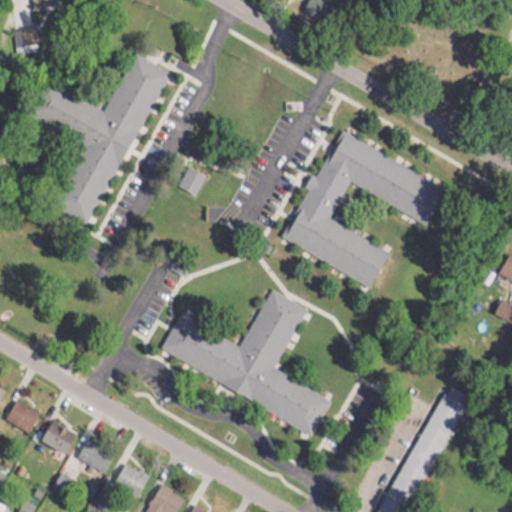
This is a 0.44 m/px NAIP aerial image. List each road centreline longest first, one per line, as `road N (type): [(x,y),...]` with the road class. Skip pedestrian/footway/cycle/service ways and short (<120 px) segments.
road 1 (residential): [(511,170),(222,0)]
road 2 (residential): [(275,511),(0,345)]
